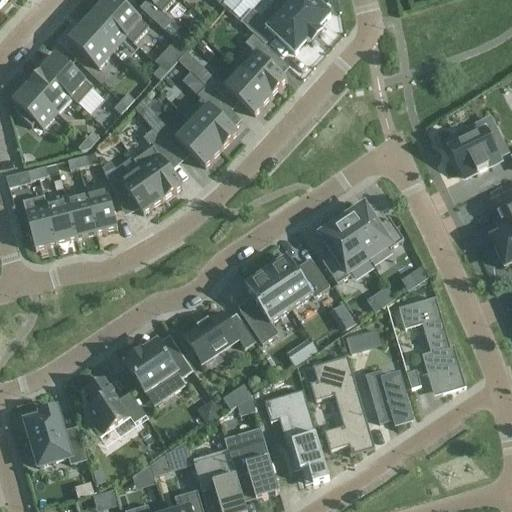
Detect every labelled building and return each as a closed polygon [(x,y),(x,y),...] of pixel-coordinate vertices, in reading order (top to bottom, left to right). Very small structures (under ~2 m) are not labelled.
[(0,0),(0,9),(8,0),(0,0)] [(133,47),(148,30),(115,0),(108,0),(97,12),(127,40),(126,40),(133,47)] [(175,0),(145,0),(162,15),(175,0)] [(309,43),(319,33),(317,32),(329,19),(330,18),(329,16),(310,0),(297,0),(281,18),(271,9),(260,20),(252,13),(241,24),(265,46),(274,37),(293,55),(295,57),(297,55),(296,55),(308,42),(309,43)] [(126,40),(127,40),(97,12),(83,28),(113,55),(126,40)] [(172,24),(165,18),(157,27),(164,33),(172,24)] [(98,71),(113,55),(83,28),(68,44),(98,71)] [(270,101),(287,83),(282,79),(264,63),(272,54),(253,37),(245,46),(253,53),(236,71),(240,74),(270,101)] [(175,45),(168,53),(174,59),(179,63),(186,56),(175,45)] [(56,57),(41,73),(71,101),(78,108),(93,91),(56,57)] [(165,74),(160,70),(153,77),(160,84),(167,76),(165,74)] [(27,89),(57,116),(71,101),(41,73),(27,89)] [(270,101),(240,74),(225,91),(224,91),(239,105),(254,118),(270,101)] [(200,84),(206,90),(213,97),(222,88),(208,76),(200,84)] [(57,116),(27,89),(13,105),(20,112),(16,116),(32,131),(36,126),(43,132),(57,116)] [(224,107),(213,97),(206,90),(197,98),(201,102),(185,119),(221,153),(238,136),(216,115),(224,107)] [(121,104),(128,110),(134,103),(127,97),(121,104)] [(128,110),(121,104),(114,111),(121,118),(128,110)] [(205,170),(221,153),(185,119),(185,120),(191,126),(176,143),(205,170)] [(477,176),(488,170),(487,168),(499,162),(491,146),(499,141),(490,121),(470,131),(474,140),(450,152),(464,180),(475,174),(477,176)] [(174,139),(168,132),(159,140),(165,147),(174,139)] [(151,146),(158,139),(152,133),(143,140),(149,147),(151,146)] [(92,149),(100,141),(93,135),(85,143),(92,149)] [(92,149),(85,143),(78,151),(81,154),(90,152),(92,149)] [(133,164),(139,171),(162,204),(182,190),(171,174),(153,149),(133,164)] [(86,159),(77,162),(79,171),(88,169),(86,159)] [(77,162),(68,164),(70,174),(79,171),(77,162)] [(39,182),(48,180),(45,170),(36,172),(39,182)] [(143,218),(162,204),(139,171),(121,184),(115,172),(105,177),(115,198),(126,193),(143,218)] [(36,172),(28,174),(30,184),(39,182),(36,172)] [(107,192),(87,198),(97,237),(117,232),(107,192)] [(511,196),(490,207),(504,234),(490,241),(497,257),(496,258),(499,264),(500,263),(503,271),(511,267),(511,196)] [(87,198),(67,203),(77,242),(97,237),(87,198)] [(47,208),(44,199),(23,205),(35,253),(57,247),(47,208)] [(57,247),(77,242),(67,203),(47,208),(57,247)] [(364,209),(342,223),(369,263),(389,249),(390,251),(390,252),(403,243),(389,220),(388,221),(388,222),(377,229),(364,209)] [(369,263),(342,223),(321,238),(334,258),(323,265),(323,264),(322,265),(337,287),(350,278),(349,278),(348,276),(369,263)] [(287,260),(266,274),(291,313),(312,299),(314,301),(330,291),(312,265),(297,275),(287,260)] [(271,326),(291,313),(266,274),(244,289),(254,304),(239,314),(262,348),(278,337),(271,326)] [(436,301),(399,312),(405,333),(422,328),(431,356),(422,358),(428,378),(437,375),(443,397),(464,391),(464,393),(466,392),(454,349),(450,350),(436,301)] [(239,342),(246,352),(256,346),(242,326),(232,332),(221,316),(185,340),(202,367),(239,342)] [(351,357),(370,351),(365,337),(347,342),(351,357)] [(179,354),(168,361),(157,345),(125,366),(145,397),(176,376),(180,382),(193,374),(179,354)] [(352,459),(375,452),(348,360),(313,370),(317,385),(310,387),(315,404),(334,399),(343,429),(324,435),(329,454),(349,449),(352,459)] [(396,426),(411,421),(398,375),(382,380),(380,372),(365,377),(379,425),(394,420),(396,426)] [(417,374),(407,376),(411,392),(421,389),(417,374)] [(100,441),(129,421),(134,427),(146,419),(130,395),(119,403),(114,396),(114,395),(111,390),(110,391),(103,380),(84,393),(94,407),(86,412),(93,422),(89,425),(100,441)] [(270,425),(279,423),(285,421),(292,444),(285,445),(294,474),(308,470),(312,487),(329,482),(303,394),(264,405),(270,425)] [(237,407),(231,397),(224,402),(230,412),(237,407)] [(79,439),(65,443),(56,411),(40,416),(41,420),(25,425),(33,452),(29,453),(34,468),(38,466),(39,470),(69,461),(71,467),(86,463),(79,439)] [(224,442),(227,454),(228,454),(241,499),(242,499),(254,495),(256,503),(279,496),(260,432),(224,442)] [(246,511),(244,506),(242,499),(241,499),(228,454),(227,454),(192,464),(206,511),(246,511)] [(169,511),(202,511),(197,494),(174,501),(177,510),(169,511)]
